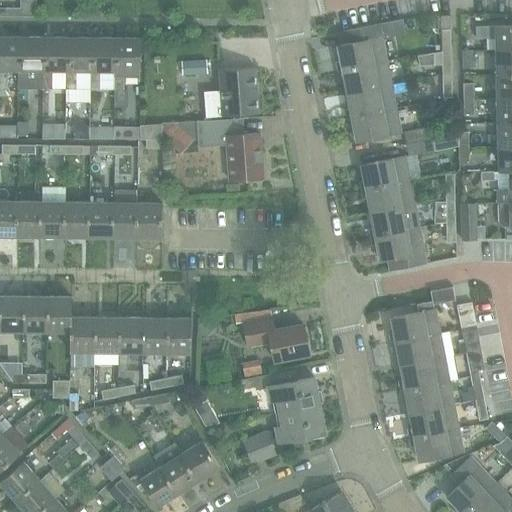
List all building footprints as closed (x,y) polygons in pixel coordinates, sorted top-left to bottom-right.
[(337,71),(387,61),(379,24),(342,31),(345,44),(338,46),(341,62),(336,63),(337,71)] [(476,38),(494,38),(494,49),(511,48),(511,25),(476,26),(476,38)] [(440,30),(441,31),(429,31),(429,51),(434,52),(441,50),(450,50),(450,29),(440,30)] [(18,70),(18,37),(0,36),(0,88),(3,89),(3,70),(17,70),(18,70)] [(27,71),(41,71),(42,71),(42,37),(18,37),(18,70),(17,70),(17,89),(27,89),(27,71)] [(51,71),(65,71),(66,71),(66,37),(42,37),(42,71),(41,71),(41,89),(51,89),(51,71)] [(75,71),(89,71),(90,71),(90,38),(66,37),(66,71),(65,71),(65,89),(75,90),(75,71)] [(99,71),(113,72),(114,72),(114,38),(90,38),(90,71),(89,71),(89,90),(99,90),(99,71)] [(114,72),(113,72),(113,90),(123,90),(123,72),(138,72),(139,38),(114,38),(114,72)] [(511,48),(494,49),(495,74),(511,74),(511,48)] [(435,66),(441,66),(442,74),(451,74),(450,50),(441,50),(434,52),(441,52),(441,53),(434,54),(435,66)] [(462,51),(462,55),(462,67),(472,66),(472,51),(462,51)] [(206,60),(181,62),(183,77),(208,75),(206,60)] [(387,61),(337,71),(339,79),(344,78),(347,94),(391,85),(387,61)] [(226,70),(227,90),(229,115),(257,113),(253,68),(226,70)] [(451,98),(451,77),(451,74),(442,74),(442,98),(451,98)] [(511,74),(495,74),(495,99),(511,98),(511,74)] [(462,83),(463,99),(473,99),(472,82),(462,83)] [(345,110),(347,118),(396,109),(391,85),(347,94),(350,109),(345,110)] [(511,98),(495,99),(496,123),(511,122),(511,98)] [(463,115),(473,115),(473,99),(463,99),(463,115)] [(396,109),(347,118),(348,126),(354,125),(357,141),(400,133),(396,109)] [(258,131),(239,132),(238,119),(196,122),(198,147),(226,146),(229,181),(262,178),(258,131)] [(511,122),(496,123),(497,146),(511,145),(511,122)] [(113,128),(112,140),(138,140),(138,127),(113,127),(113,128)] [(404,132),(406,144),(433,139),(430,127),(404,132)] [(90,128),(90,139),(112,140),(113,128),(90,128)] [(457,147),(467,147),(467,132),(456,132),(457,135),(457,147)] [(457,135),(433,139),(435,152),(457,148),(457,147),(457,135)] [(435,152),(433,139),(406,144),(409,157),(435,152)] [(160,149),(161,140),(144,140),(144,149),(160,149)] [(18,154),(18,145),(1,145),(1,154),(18,154)] [(18,145),(18,154),(33,154),(34,146),(18,145)] [(511,145),(497,146),(497,172),(511,171),(511,145)] [(66,154),(66,146),(48,146),(48,154),(66,154)] [(66,146),(66,154),(82,155),(82,146),(66,146)] [(113,155),(113,147),(97,146),(97,155),(113,155)] [(113,147),(113,155),(130,155),(130,147),(113,147)] [(467,147),(457,147),(457,148),(457,162),(468,162),(467,147)] [(358,182),(360,191),(410,181),(406,158),(381,162),(361,166),(364,181),(358,182)] [(454,195),(454,174),(445,174),(445,195),(454,195)] [(498,191),(498,203),(509,202),(511,201),(511,176),(508,177),(509,191),(498,191)] [(410,181),(360,191),(362,199),(367,198),(370,213),(414,204),(410,181)] [(444,201),(444,212),(444,222),(446,222),(454,222),(453,201),(444,201)] [(511,201),(509,202),(498,203),(499,223),(503,226),(504,239),(511,238),(511,201)] [(0,202),(0,238),(17,239),(18,202),(0,202)] [(17,239),(41,239),(41,203),(18,202),(17,239)] [(65,203),(41,203),(41,239),(65,239),(65,203)] [(89,203),(65,203),(65,239),(88,240),(89,203)] [(88,240),(112,240),(113,204),(89,203),(88,240)] [(112,240),(136,240),(136,204),(113,204),(112,240)] [(161,204),(136,204),(136,240),(161,241),(161,204)] [(367,229),(369,238),(419,228),(414,204),(370,213),(373,228),(367,229)] [(460,204),(460,240),(475,240),(474,204),(460,204)] [(476,230),(487,230),(486,205),(476,205),(476,230)] [(454,242),(454,222),(446,222),(444,222),(445,243),(454,242)] [(425,264),(419,233),(419,228),(369,238),(370,246),(376,245),(379,260),(387,259),(389,271),(425,264)] [(486,291),(471,295),(478,319),(493,314),(486,291)] [(0,331),(22,332),(22,296),(0,296),(0,331)] [(22,332),(46,332),(46,297),(22,296),(22,332)] [(69,317),(70,317),(71,297),(46,297),(46,332),(67,332),(69,333),(69,317)] [(423,304),(416,305),(418,313),(434,310),(432,304),(432,302),(423,304)] [(464,304),(456,306),(455,306),(459,326),(468,325),(464,304)] [(390,344),(438,334),(434,310),(418,313),(390,319),(393,334),(388,335),(390,344)] [(259,312),(234,314),(236,323),(242,322),(259,319),(270,317),(268,311),(259,312)] [(69,333),(67,332),(67,352),(92,352),(92,317),(70,317),(69,317),(69,333)] [(92,352),(116,352),(116,318),(92,317),(92,352)] [(274,361),(289,358),(308,354),(302,324),(272,330),(270,317),(259,319),(242,322),(247,347),(271,343),(274,361)] [(116,352),(140,353),(141,318),(116,318),(116,352)] [(140,353),(165,353),(165,318),(141,318),(140,353)] [(189,353),(190,319),(165,318),(165,353),(189,353)] [(465,354),(480,351),(476,329),(461,332),(465,354)] [(399,366),(443,358),(438,334),(390,344),(391,352),(396,351),(399,366)] [(480,351),(465,354),(468,373),(483,370),(480,351)] [(397,382),(399,391),(447,382),(443,358),(399,366),(402,381),(397,382)] [(24,372),(39,373),(39,364),(24,363),(24,372)] [(276,399),(279,412),(316,404),(312,378),(281,384),(279,372),(239,380),(241,390),(254,388),(255,391),(267,388),(269,400),(276,399)] [(164,378),(166,388),(183,385),(181,375),(164,378)] [(166,388),(164,378),(147,381),(149,391),(166,388)] [(470,381),(474,401),(483,399),(479,379),(470,381)] [(67,394),(67,380),(50,381),(50,397),(67,397),(67,394)] [(405,397),(408,413),(452,405),(447,382),(399,391),(400,398),(405,397)] [(116,387),(117,397),(134,394),(132,384),(116,387)] [(117,397),(116,387),(100,390),(101,399),(117,397)] [(28,397),(28,388),(11,388),(11,397),(28,397)] [(67,394),(67,397),(67,410),(76,410),(76,394),(67,394)] [(148,397),(150,405),(168,402),(167,394),(148,397)] [(150,405),(148,397),(130,401),(131,409),(150,405)] [(98,415),(129,409),(126,398),(96,404),(98,415)] [(487,420),(483,399),(474,401),(478,421),(487,420)] [(62,413),(62,403),(45,403),(45,413),(62,413)] [(322,433),(316,404),(279,412),(281,427),(274,428),(242,442),(250,463),(273,453),(269,443),(276,440),(276,441),(308,436),(309,439),(320,437),(319,433),(322,433)] [(452,405),(408,413),(411,428),(406,429),(408,438),(457,428),(452,405)] [(506,435),(494,425),(491,422),(484,429),(499,442),(506,435)] [(80,446),(87,440),(74,424),(66,431),(80,446)] [(418,461),(438,457),(461,452),(457,428),(408,438),(410,446),(415,445),(418,461)] [(0,432),(0,469),(20,453),(1,432),(0,432)] [(502,442),(500,442),(507,449),(511,444),(511,440),(508,436),(502,442)] [(63,459),(62,458),(78,444),(72,438),(57,451),(58,452),(47,461),(53,468),(63,459)] [(87,440),(80,446),(91,459),(98,452),(87,440)] [(200,441),(179,454),(197,481),(218,468),(200,441)] [(113,445),(108,450),(113,455),(120,464),(125,459),(113,445)] [(179,454),(159,467),(177,494),(197,481),(179,454)] [(110,481),(124,468),(120,464),(113,455),(98,467),(110,481)] [(453,511),(464,511),(495,484),(469,457),(450,476),(458,484),(446,496),(457,508),(453,511)] [(23,463),(0,482),(0,484),(15,502),(39,481),(23,463)] [(213,473),(219,486),(233,480),(227,466),(213,473)] [(138,480),(145,491),(156,507),(177,494),(159,467),(138,480)] [(127,500),(134,494),(122,480),(115,486),(127,500)] [(15,502),(23,511),(40,511),(55,499),(39,481),(15,502)] [(495,484),(464,511),(500,511),(511,501),(495,484)] [(310,511),(352,511),(341,492),(310,511)] [(134,494),(127,500),(137,511),(139,511),(145,507),(134,494)] [(66,511),(55,499),(40,511),(66,511)] [(511,511),(511,501),(500,511),(511,511)]
